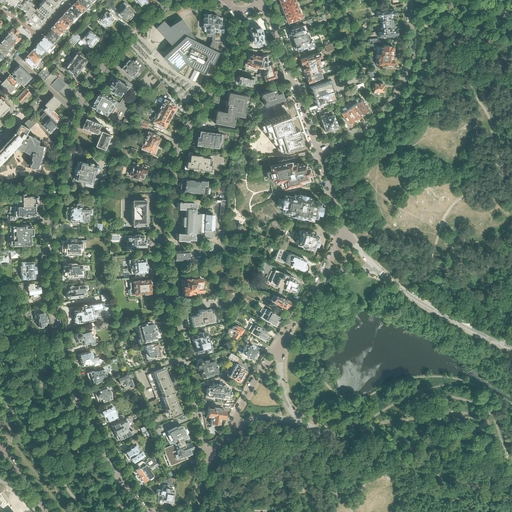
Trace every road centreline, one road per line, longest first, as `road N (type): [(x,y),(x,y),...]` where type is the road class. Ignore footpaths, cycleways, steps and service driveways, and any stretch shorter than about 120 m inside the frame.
road 1 (residential): [(210,462),(170,328),(159,228),(167,170),(227,66),(237,15)]
road 2 (residential): [(72,110),(47,210),(52,315),(94,433),(149,511)]
road 3 (residential): [(210,462),(325,275)]
road 4 (residential): [(318,153),(372,124),(393,102),(411,56),(408,0)]
road 5 (residential): [(318,153),(264,4)]
road 6 (residential): [(374,269),(511,347)]
road 7 (residential): [(180,0),(123,40),(72,110)]
